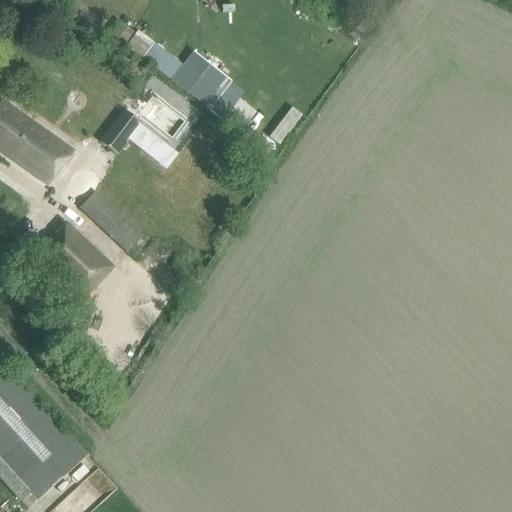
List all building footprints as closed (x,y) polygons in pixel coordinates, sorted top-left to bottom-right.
[(206,106),(226,76),(189,51),(180,65),(153,47),(142,64),(206,106)] [(1,103),(0,104),(0,153),(47,188),(72,154),(1,103)] [(112,126),(100,142),(116,155),(128,138),(112,126)] [(148,141),(141,151),(166,168),(173,158),(148,141)] [(94,193),(79,209),(126,253),(141,237),(94,193)] [(114,266),(67,222),(35,257),(82,300),(114,266)] [(0,459),(32,494),(39,501),(87,456),(0,361),(0,459)] [(0,459),(0,480),(21,503),(32,494),(0,459)]
